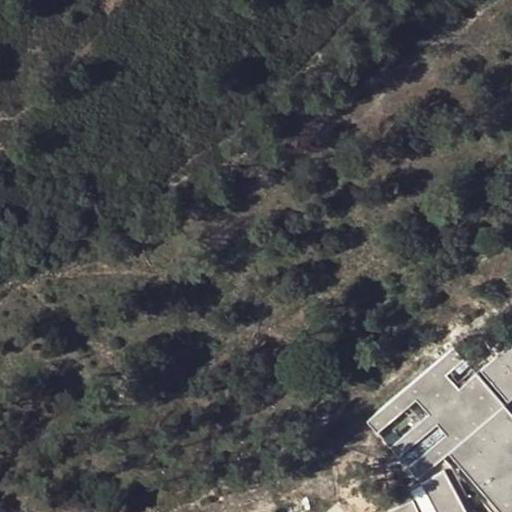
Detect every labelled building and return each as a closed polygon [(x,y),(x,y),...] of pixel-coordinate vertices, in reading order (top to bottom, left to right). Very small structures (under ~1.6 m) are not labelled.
[(511,397),(511,341),(480,369),(508,401),(511,397)] [(453,367),(465,358),(455,346),(367,420),(377,432),(417,398),(453,367)] [(429,414),(467,383),(453,367),(417,398),(429,414)] [(511,511),(511,426),(509,423),(505,426),(494,413),(505,404),(478,373),(467,383),(429,414),(390,446),(399,457),(438,424),(446,434),(408,467),(418,479),(449,452),(457,445),(467,457),(457,462),(499,511),(511,511)] [(511,426),(511,411),(505,404),(494,413),(505,426),(509,423),(511,426)] [(467,457),(457,445),(449,452),(457,462),(467,457)] [(421,481),(422,483),(437,511),(468,511),(445,468),(421,481)] [(423,511),(437,511),(422,483),(411,489),(423,511)] [(420,511),(413,497),(389,509),(390,511),(420,511)]
